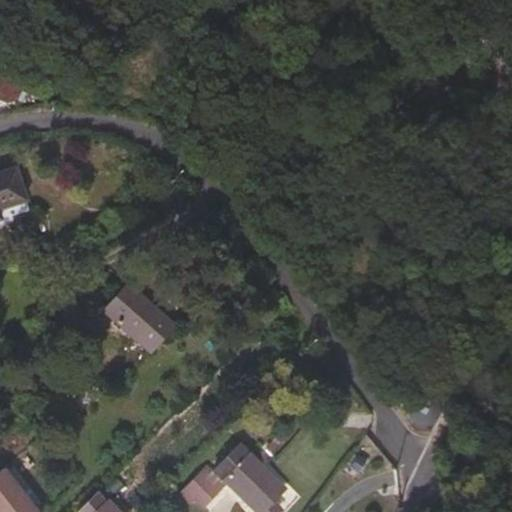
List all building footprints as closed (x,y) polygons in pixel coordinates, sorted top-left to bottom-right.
[(0,99),(11,104),(14,97),(10,95),(11,92),(0,87),(0,99)] [(0,209),(23,203),(13,171),(0,175),(0,209)] [(176,328),(129,287),(106,314),(152,356),(176,328)] [(437,427),(441,423),(443,418),(444,412),(442,407),(439,402),(434,398),(429,397),(423,397),(418,399),(413,403),(411,409),(410,414),(411,419),(414,424),(417,427),(422,430),(428,430),(433,429),(437,427)] [(287,490),(242,448),(217,475),(211,469),(186,496),(195,505),(200,498),(209,507),(229,486),(255,511),(281,511),(274,504),(287,490)] [(128,511),(118,499),(111,505),(100,495),(82,511),(128,511)]
